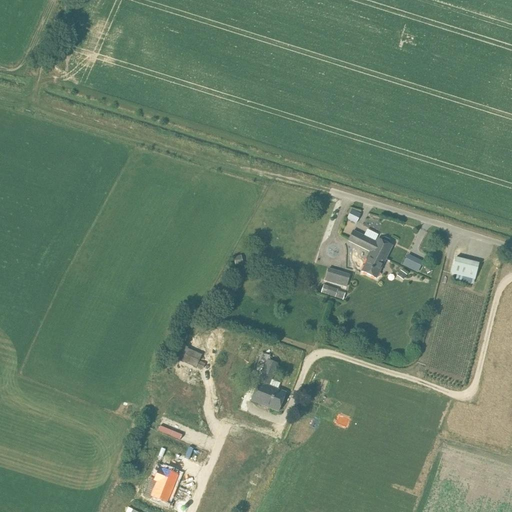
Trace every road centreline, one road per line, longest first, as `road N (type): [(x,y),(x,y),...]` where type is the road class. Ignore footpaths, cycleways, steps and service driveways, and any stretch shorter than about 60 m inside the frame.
road 1 (track): [(278,436),(320,353),(471,396),(502,285),(511,277)]
road 2 (unclassified): [(511,245),(329,189)]
